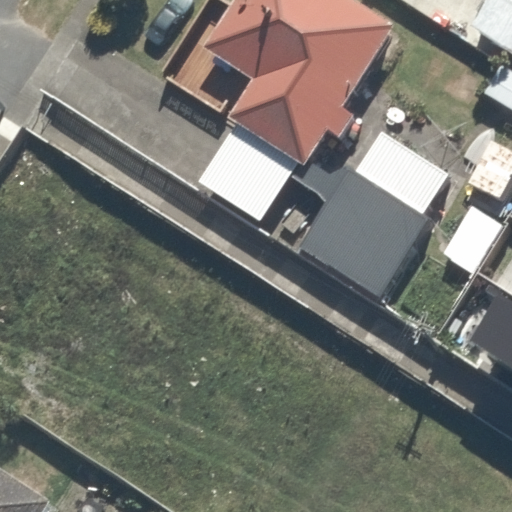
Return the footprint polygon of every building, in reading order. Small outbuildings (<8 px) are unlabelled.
[(225,123),(292,165),(282,182),(323,207),(294,250),(376,307),(411,255),(400,248),(420,219),(348,170),(345,175),(312,155),(398,16),(371,0),(232,0),(201,50),(251,81),(225,123)] [(511,0),(484,0),(467,26),(511,56),(511,0)] [(511,68),(502,61),(478,95),(511,117),(511,68)] [(506,216),(511,204),(511,149),(493,139),(463,192),(506,216)] [(473,282),(506,225),(467,203),(434,259),(473,282)] [(287,368),(78,242),(3,366),(65,404),(76,387),(163,439),(189,396),(248,431),(287,368)] [(511,392),(511,334),(455,302),(430,346),(511,392)] [(43,511),(46,507),(0,477),(0,511),(43,511)]
